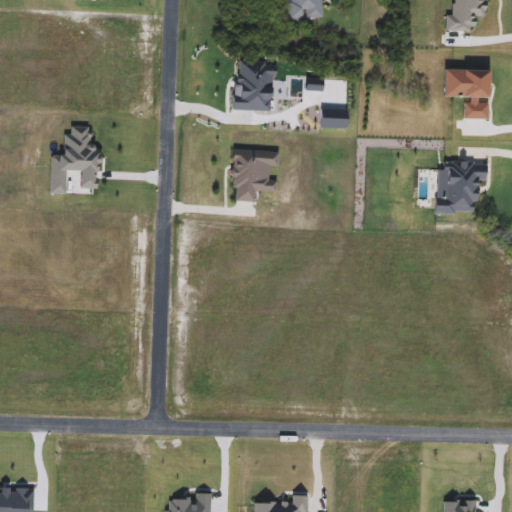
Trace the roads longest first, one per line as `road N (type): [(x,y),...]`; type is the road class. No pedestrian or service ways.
road 1 (residential): [(0,424),(511,438)]
road 2 (residential): [(157,429),(170,0)]
